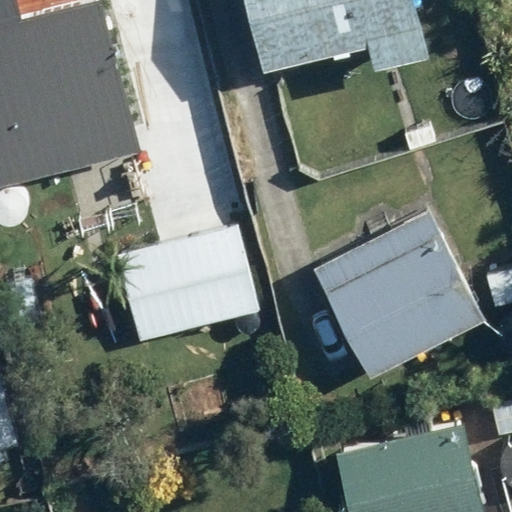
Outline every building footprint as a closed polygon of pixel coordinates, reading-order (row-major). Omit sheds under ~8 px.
[(65,135),(175,108),(157,35),(111,46),(99,0),(0,0),(0,178),(44,167),(42,159),(70,152),(65,135)] [(252,0),(267,58),(336,42),(338,48),(354,45),(353,38),(373,34),(379,59),(429,47),(417,0),(252,0)] [(433,121),(407,129),(411,144),(438,137),(433,121)] [(374,370),(486,310),(431,205),(318,264),(374,370)] [(145,333),(262,304),(241,219),(124,249),(145,333)] [(498,301),(511,296),(511,263),(489,270),(498,301)] [(44,317),(34,274),(9,279),(20,323),(44,317)] [(0,445),(22,441),(2,346),(0,346),(0,445)] [(511,394),(496,398),(502,427),(511,425),(511,394)] [(355,511),(488,511),(467,416),(434,424),(431,411),(407,416),(410,430),(341,446),(355,511)]
